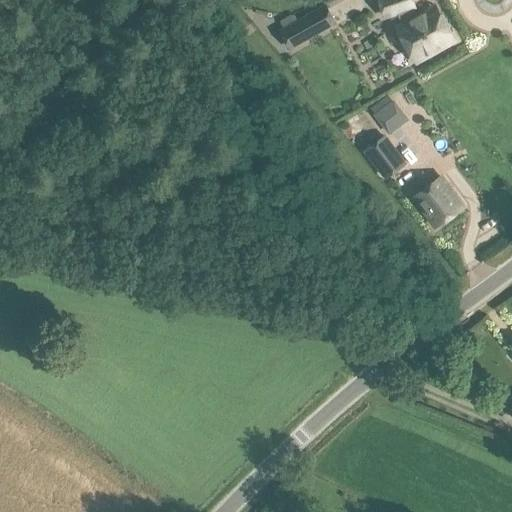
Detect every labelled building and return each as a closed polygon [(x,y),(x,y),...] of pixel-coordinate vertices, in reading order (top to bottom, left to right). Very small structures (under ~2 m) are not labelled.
[(412,0),(379,0),(385,16),(397,12),(403,23),(397,27),(416,62),(455,40),(435,5),(417,15),(412,6),(414,6),(412,0)] [(313,36),(302,16),(277,32),(289,51),(313,36)] [(399,126),(386,108),(376,115),(386,129),(389,133),(395,129),(399,126)] [(405,164),(385,137),(366,151),(386,178),(405,164)] [(439,178),(413,199),(412,199),(435,227),(462,206),(439,178)]
